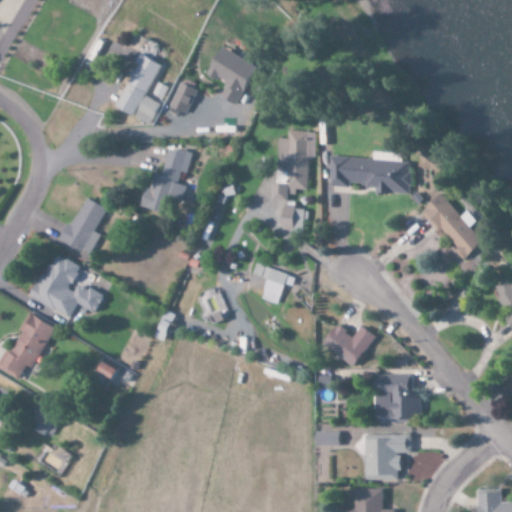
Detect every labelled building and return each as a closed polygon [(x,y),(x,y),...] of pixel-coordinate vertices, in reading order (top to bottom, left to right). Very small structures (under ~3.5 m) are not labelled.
[(117,107),(152,126),(163,105),(147,96),(164,65),(153,59),(160,46),(148,39),(135,62),(140,65),(117,107)] [(223,97),(241,106),(262,67),(225,48),(211,75),(230,85),(223,97)] [(186,117),(199,90),(182,82),(169,109),(186,117)] [(275,201),(288,202),(289,195),(296,195),(296,190),(308,190),(310,156),(317,156),(318,133),(290,132),(290,139),(279,138),(275,201)] [(144,208),(168,215),(172,198),(184,201),(189,187),(179,184),(183,173),(188,174),(194,155),(171,148),(164,174),(155,171),(144,208)] [(417,162),(336,158),(334,187),(354,188),(354,185),(380,186),(380,194),(415,196),(417,162)] [(108,208),(85,197),(64,243),(93,255),(102,235),(97,233),(108,208)] [(306,209),(285,209),(284,232),(305,232),(306,209)] [(33,297),(72,320),(80,305),(94,314),(104,297),(79,281),(86,270),(59,254),(33,297)] [(267,279),(261,300),(279,305),(284,285),(293,287),(296,277),(256,265),(253,276),(267,279)] [(511,281),(499,291),(511,309),(511,281)] [(227,319),(217,288),(197,294),(207,326),(227,319)] [(59,328),(31,313),(22,330),(22,331),(1,369),(21,381),(29,366),(36,370),(59,328)] [(378,336),(363,327),(356,337),(337,325),(323,346),(358,368),(378,336)] [(101,374),(116,383),(123,371),(108,362),(101,374)] [(373,423),(410,422),(410,415),(419,415),(418,397),(411,397),(411,375),(373,375),(373,423)] [(53,438),(63,416),(41,406),(31,428),(53,438)] [(336,432),(313,432),(313,446),(336,447),(336,432)] [(363,480),(398,480),(398,454),(409,454),(409,435),(363,436),(363,480)] [(392,511),(393,511),(381,511),(381,489),(353,489),(353,510),(340,510),(339,511),(392,511)] [(475,493),(475,511),(511,511),(511,502),(500,503),(499,492),(475,493)]
